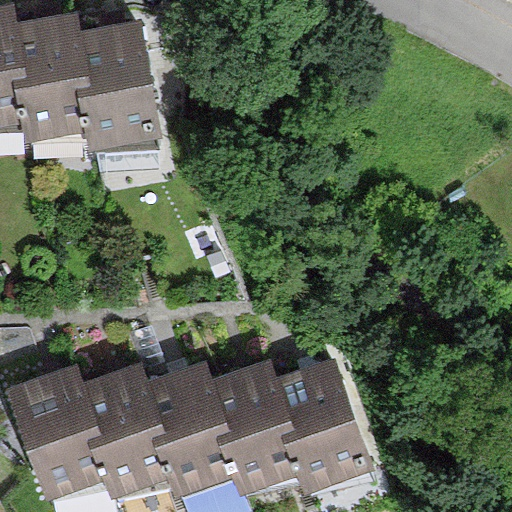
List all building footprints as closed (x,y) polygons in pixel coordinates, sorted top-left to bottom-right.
[(0,0),(0,112),(23,108),(14,61),(29,58),(19,7),(17,0),(0,0)] [(59,0),(48,2),(19,7),(29,58),(14,61),(23,108),(26,128),(87,117),(78,70),(92,67),(83,15),(79,0),(59,0)] [(114,9),(83,15),(92,67),(78,70),(87,117),(90,135),(163,122),(141,4),(114,9)] [(312,353),(280,364),(298,413),(284,418),(299,460),(307,480),(378,454),(337,343),(312,353)] [(242,355),(216,365),(233,413),(219,418),(236,463),(242,481),(299,460),(284,418),(298,413),(280,364),(273,344),(242,355)] [(117,358),(86,369),(101,408),(87,413),(106,466),(113,485),(171,464),(155,421),(170,415),(152,367),(145,347),(117,358)] [(180,357),(152,367),(170,415),(155,421),(171,464),(178,484),(236,463),(219,418),(233,413),(216,365),(209,347),(180,357)] [(40,363),(8,375),(48,487),(106,466),(87,413),(101,408),(86,369),(79,349),(40,363)]
